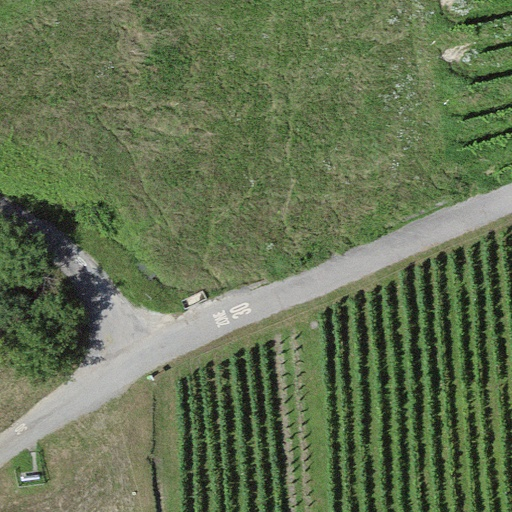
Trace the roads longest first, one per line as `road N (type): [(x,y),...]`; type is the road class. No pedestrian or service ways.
road 1 (unclassified): [(135,358),(511,198)]
road 2 (unclassified): [(135,358),(86,277),(33,226),(0,210)]
road 3 (residential): [(0,456),(135,358)]
